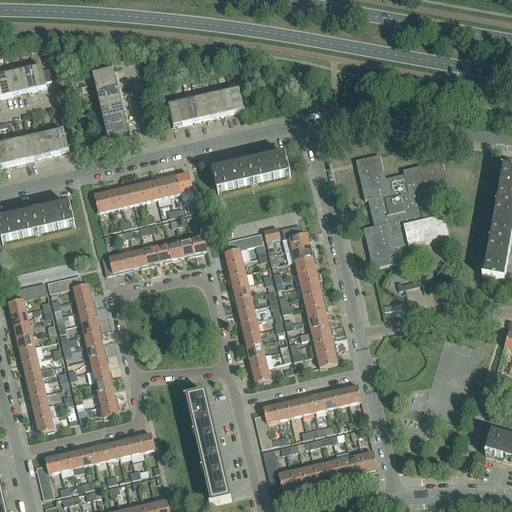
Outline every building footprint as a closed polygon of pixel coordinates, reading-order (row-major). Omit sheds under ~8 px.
[(46,85),(43,73),(42,69),(33,71),(38,92),(47,90),(46,85)] [(38,92),(33,71),(24,73),(29,95),(38,92)] [(52,83),(49,72),(43,73),(46,85),(52,83)] [(116,81),(114,72),(92,77),(94,86),(116,81)] [(29,95),(24,73),(16,75),(21,96),(29,95)] [(21,96),(16,75),(7,77),(12,98),(21,96)] [(12,98),(7,77),(0,78),(0,87),(3,100),(12,98)] [(118,90),(116,81),(94,86),(96,95),(118,90)] [(120,99),(118,90),(96,95),(98,104),(120,99)] [(240,92),(230,94),(235,115),(245,113),(240,92)] [(235,115),(230,94),(222,96),(226,117),(235,115)] [(226,117),(222,96),(213,98),(218,119),(226,117)] [(250,96),(244,97),(247,109),(252,107),(250,96)] [(218,119),(213,98),(204,100),(209,121),(218,119)] [(122,107),(120,99),(98,104),(100,112),(122,107)] [(209,121),(204,100),(195,102),(200,123),(209,121)] [(200,123),(195,102),(187,104),(191,125),(200,123)] [(191,125),(187,104),(178,106),(183,127),(191,125)] [(183,127),(178,106),(168,108),(173,130),(183,127)] [(124,116),(122,107),(100,112),(102,121),(124,116)] [(126,125),(124,116),(102,121),(104,130),(126,125)] [(128,133),(126,125),(104,130),(106,138),(128,133)] [(69,154),(64,132),(55,134),(60,156),(69,154)] [(90,142),(89,133),(88,134),(82,135),(84,143),(90,142)] [(130,143),(128,133),(106,138),(109,148),(130,143)] [(60,156),(55,134),(46,136),(51,158),(60,156)] [(51,158),(46,136),(37,138),(42,160),(51,158)] [(42,160),(37,138),(29,140),(34,162),(42,160)] [(10,140),(2,142),(3,146),(8,168),(16,166),(11,144),(10,140)] [(34,162),(29,140),(20,142),(25,164),(34,162)] [(25,164),(20,142),(11,144),(16,166),(25,164)] [(93,152),(90,142),(84,143),(86,153),(93,152)] [(290,179),(285,157),(249,166),(254,188),(290,179)] [(380,158),(355,164),(356,167),(365,203),(368,202),(369,209),(370,214),(374,229),(363,231),(372,271),(373,271),(384,269),(396,266),(396,265),(393,250),(407,246),(408,249),(448,240),(448,238),(443,219),(437,220),(431,192),(448,188),(443,164),(442,164),(438,165),(403,173),(404,177),(386,181),(380,158)] [(254,188),(249,166),(213,174),(218,196),(254,188)] [(511,208),(511,170),(502,169),(495,206),(511,208)] [(193,194),(189,176),(185,177),(184,175),(176,177),(181,197),(193,194)] [(181,197),(176,177),(169,179),(169,180),(165,181),(170,200),(181,197)] [(170,200),(165,181),(161,182),(161,181),(153,182),(158,202),(170,200)] [(158,202),(153,182),(145,184),(146,186),(142,187),(146,205),(158,202)] [(146,205),(142,187),(138,188),(138,186),(130,187),(134,208),(146,205)] [(134,208),(130,187),(122,189),(123,191),(119,192),(123,211),(134,208)] [(123,211),(119,192),(115,193),(114,191),(106,193),(111,214),(123,211)] [(111,214),(106,193),(99,195),(99,196),(95,197),(97,209),(96,209),(97,216),(99,216),(111,214)] [(511,246),(511,237),(511,208),(495,206),(489,242),(511,246)] [(75,229),(70,207),(33,216),(38,238),(75,229)] [(38,238),(33,216),(0,223),(0,233),(3,246),(38,238)] [(302,238),(299,227),(294,229),(296,240),(302,238)] [(296,240),(294,229),(288,230),(290,241),(296,240)] [(290,241),(288,230),(282,231),(285,242),(289,241),(290,241)] [(281,241),(279,232),(278,231),(264,234),(267,244),(281,241)] [(296,240),(290,241),(289,241),(292,253),(311,249),(310,245),(312,245),(310,237),(308,238),(308,237),(302,238),(296,240)] [(207,254),(203,238),(191,241),(195,258),(203,256),(203,255),(207,254)] [(195,258),(191,241),(179,243),(183,260),(187,259),(188,260),(195,258)] [(504,282),(508,258),(511,246),(489,242),(482,278),(504,282)] [(183,260),(179,243),(168,246),(172,264),(180,262),(179,260),(183,260)] [(172,264),(168,246),(156,249),(160,265),(164,264),(164,266),(172,264)] [(160,265),(156,249),(144,252),(149,269),(156,268),(156,266),(160,265)] [(292,253),(286,255),(288,266),(295,265),(315,260),(313,252),(312,253),(311,249),(292,253)] [(225,256),(223,257),(225,264),(227,264),(228,268),(243,264),(250,262),(247,251),(242,252),(236,253),(231,255),(225,256)] [(149,269),(144,252),(133,254),(136,271),(140,270),(141,271),(149,269)] [(136,271),(133,254),(121,257),(125,275),(133,273),(132,272),(136,271)] [(125,275),(121,257),(109,260),(109,261),(102,262),(106,280),(113,278),(113,276),(117,275),(117,277),(125,275)] [(275,257),(269,259),(272,270),(273,270),(278,269),(275,257)] [(317,268),(315,260),(295,265),(298,276),(316,272),(315,268),(317,268)] [(246,276),(243,264),(228,268),(228,272),(227,272),(228,280),(246,276)] [(317,276),(316,272),(298,276),(300,288),(320,283),(319,276),(317,276)] [(249,287),(246,276),(228,280),(230,288),(232,287),(233,291),(249,287)] [(275,294),(272,283),(265,284),(266,289),(269,288),(270,295),(275,294)] [(322,291),(320,283),(300,288),(303,300),(322,296),(321,292),(322,291)] [(47,297),(45,287),(45,286),(39,287),(41,299),(47,297)] [(41,299),(39,287),(33,289),(36,300),(41,299)] [(251,299),(249,287),(233,291),(234,295),(232,296),(234,303),(251,299)] [(89,288),(83,289),(77,290),(73,291),(76,303),(92,299),(91,296),(93,295),(91,288),(89,288)] [(36,300),(33,289),(27,290),(30,301),(36,300)] [(30,301),(27,290),(21,291),(24,303),(25,303),(30,301)] [(24,303),(21,291),(16,293),(18,304),(24,303)] [(278,306),(275,294),(270,295),(272,302),(269,303),(270,307),(278,306)] [(323,300),(322,296),(303,300),(306,312),(326,307),(324,299),(323,300)] [(93,303),(92,299),(76,303),(79,315),(96,311),(94,303),(93,303)] [(254,311),(251,299),(234,303),(236,311),(237,310),(238,315),(254,311)] [(24,303),(18,304),(8,306),(9,307),(7,308),(9,315),(10,315),(11,318),(27,315),(25,303),(24,303)] [(289,308),(287,303),(280,305),(283,317),(295,314),(293,307),(289,308)] [(328,315),(326,307),(306,312),(308,324),(327,319),(326,315),(328,315)] [(98,319),(96,311),(79,315),(81,327),(97,323),(97,319),(98,319)] [(257,323),(254,311),(238,315),(239,319),(238,319),(239,327),(257,323)] [(30,326),(27,315),(11,318),(12,323),(11,323),(12,331),(30,326)] [(328,323),(327,319),(308,324),(311,335),(332,331),(330,323),(328,323)] [(98,327),(97,323),(81,327),(84,338),(102,334),(100,326),(98,327)] [(260,335),(257,323),(239,327),(241,335),(243,334),(244,338),(260,335)] [(33,338),(30,326),(12,331),(14,338),(16,338),(17,342),(33,338)] [(334,338),(332,331),(311,335),(300,338),(302,344),(313,342),(314,347),(333,343),(332,339),(334,338)] [(104,342),(102,334),(84,338),(87,350),(103,346),(102,342),(104,342)] [(262,346),(260,335),(244,338),(245,342),(243,343),(245,350),(262,346)] [(36,350),(33,338),(17,342),(18,346),(16,346),(18,354),(36,350)] [(334,347),(333,343),(314,347),(317,359),(337,354),(335,346),(334,347)] [(104,351),(103,346),(87,350),(90,362),(107,358),(106,350),(104,351)] [(265,358),(262,346),(245,350),(247,358),(248,357),(249,361),(265,358)] [(38,362),(36,350),(18,354),(20,362),(21,361),(22,365),(38,362)] [(291,365),(288,353),(281,354),(282,359),(283,359),(285,366),(291,365)] [(339,362),(337,354),(317,359),(320,371),(320,370),(321,372),(327,371),(326,369),(338,366),(337,362),(339,362)] [(109,366),(107,358),(90,362),(92,374),(108,370),(107,366),(109,366)] [(268,369),(265,358),(249,361),(250,365),(249,366),(250,373),(268,369)] [(41,374),(38,362),(22,365),(23,370),(22,370),(23,378),(41,374)] [(271,382),(268,369),(250,373),(252,381),(254,381),(255,386),(263,384),(263,386),(271,384),(270,382),(271,382)] [(109,374),(108,370),(92,374),(95,386),(113,381),(111,373),(109,374)] [(41,374),(23,378),(25,385),(27,385),(28,389),(44,385),(43,380),(54,378),(53,371),(41,374)] [(510,392),(511,384),(511,380),(497,375),(493,387),(510,392)] [(114,389),(113,381),(95,386),(98,397),(114,393),(113,389),(114,389)] [(47,397),(44,385),(28,389),(29,393),(27,393),(29,401),(47,397)] [(357,389),(357,387),(349,389),(350,390),(346,391),(349,407),(362,404),(358,388),(357,389)] [(204,389),(193,392),(195,397),(205,395),(204,389)] [(349,407),(346,391),(342,392),(341,391),(334,393),(338,410),(349,407)] [(115,397),(114,393),(98,397),(101,408),(118,404),(116,397),(115,397)] [(338,410),(334,393),(326,395),(326,396),(322,397),(326,413),(338,410)] [(215,431),(206,395),(205,395),(195,397),(185,400),(193,436),(215,431)] [(326,413),(322,397),(318,398),(318,396),(311,398),(315,415),(326,413)] [(49,409),(47,397),(29,401),(31,409),(32,408),(33,413),(49,409)] [(315,415),(311,398),(303,400),(303,401),(299,402),(303,418),(315,415)] [(303,418),(299,402),(295,403),(295,402),(287,404),(291,421),(303,418)] [(120,412),(118,404),(101,408),(103,421),(104,421),(104,422),(112,420),(111,419),(119,417),(118,413),(120,412)] [(291,421),(287,404),(279,405),(280,407),(276,408),(279,424),(291,421)] [(279,424),(276,408),(272,409),(272,408),(264,409),(264,410),(265,418),(267,423),(268,427),(279,424)] [(52,420),(49,409),(33,413),(34,416),(33,417),(35,424),(52,420)] [(265,418),(255,420),(256,426),(267,423),(265,418)] [(52,420),(35,424),(36,432),(38,432),(39,436),(47,434),(47,436),(55,434),(54,432),(55,432),(52,420)] [(223,467),(215,431),(193,436),(201,472),(223,467)] [(318,432),(306,435),(308,442),(320,439),(318,432)] [(511,464),(511,441),(492,435),(486,457),(511,464)] [(155,452),(151,436),(147,437),(147,436),(139,438),(143,455),(155,452)] [(143,455),(139,438),(131,439),(132,441),(127,442),(131,458),(143,455)] [(131,458),(127,442),(124,443),(123,441),(116,443),(120,461),(131,458)] [(120,461),(116,443),(108,445),(108,447),(104,447),(108,463),(120,461)] [(272,444),(261,447),(262,452),(273,450),(272,444)] [(108,463),(104,447),(100,448),(100,447),(92,448),(96,466),(108,463)] [(299,454),(297,447),(286,450),(287,457),(299,454)] [(96,466),(92,448),(84,450),(85,452),(81,453),(85,469),(96,466)] [(85,469),(81,453),(77,454),(76,452),(69,454),(73,472),(85,469)] [(274,453),(263,455),(264,461),(275,458),(274,453)] [(62,457),(57,458),(61,474),(62,480),(74,477),(73,472),(69,454),(61,456),(62,457)] [(378,473),(373,455),(361,458),(366,476),(369,475),(370,477),(377,475),(377,473),(378,473)] [(61,474),(57,458),(54,459),(53,458),(46,459),(46,461),(45,461),(47,468),(48,473),(49,477),(61,474)] [(366,476),(361,458),(349,460),(354,481),(362,479),(361,477),(366,476)] [(354,481),(349,460),(338,463),(342,481),(346,481),(347,482),(354,481)] [(342,481),(338,463),(326,466),(331,486),(339,484),(338,482),(342,481)] [(331,486),(326,466),(314,468),(319,487),(323,486),(323,488),(331,486)] [(231,503),(223,467),(201,472),(210,508),(231,503)] [(319,487),(314,468),(302,471),(307,491),(315,489),(314,488),(319,487)] [(307,491),(302,471),(291,473),(295,492),(299,491),(299,493),(307,491)] [(295,492),(291,473),(279,476),(280,480),(281,485),(283,495),(284,495),(284,496),(291,495),(291,493),(295,492)] [(280,480),(269,482),(270,488),(281,485),(280,480)] [(80,506),(79,498),(67,501),(69,508),(80,506)] [(168,511),(167,503),(155,506),(156,511),(168,511)]
